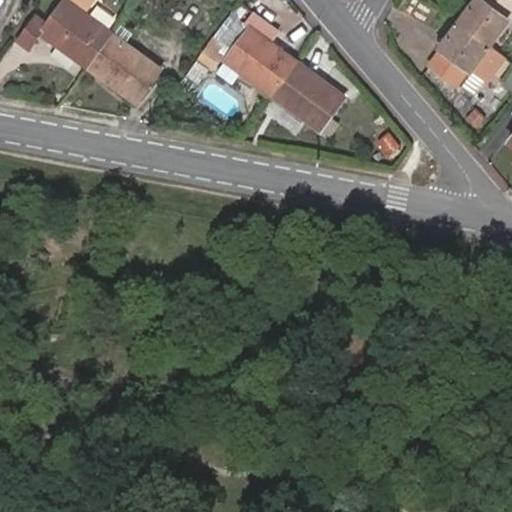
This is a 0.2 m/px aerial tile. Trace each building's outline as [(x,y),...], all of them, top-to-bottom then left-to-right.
[(43,34),(90,68),(116,31),(88,12),(96,0),(64,0),(48,22),(37,15),(18,40),(32,50),(43,34)] [(162,10),(165,0),(150,0),(149,6),(162,10)] [(511,0),(474,0),(459,20),(493,46),(511,19),(511,18),(510,16),(511,13),(511,0)] [(224,60),(273,97),(299,61),(274,41),(281,31),(260,16),(253,26),(251,25),(224,60)] [(493,46),(459,20),(439,45),(442,48),(429,65),(458,87),(460,84),(475,96),(486,82),(489,84),(509,59),(493,46)] [(116,31),(90,68),(138,103),(164,68),(116,31)] [(348,96),(299,61),(273,97),(322,132),(348,96)] [(476,110),(468,119),(477,127),(485,119),(476,110)]
